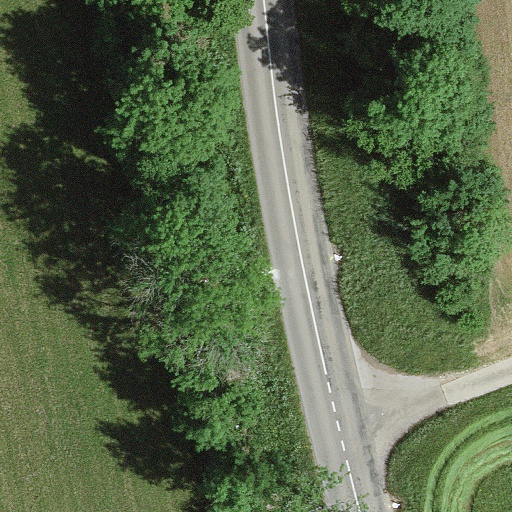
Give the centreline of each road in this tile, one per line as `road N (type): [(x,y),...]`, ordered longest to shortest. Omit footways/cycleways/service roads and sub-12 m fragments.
road 1 (tertiary): [(340,439),(301,272),(264,0)]
road 2 (unclassified): [(511,370),(340,439)]
